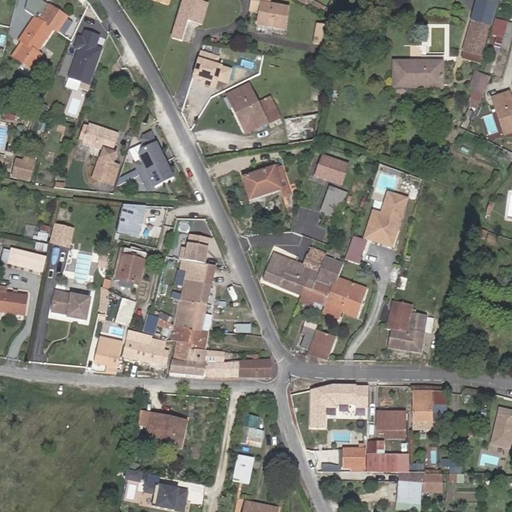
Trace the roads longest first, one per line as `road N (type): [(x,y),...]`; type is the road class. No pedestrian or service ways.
road 1 (residential): [(104,0),(133,36),(217,204),(272,339),(294,366)]
road 2 (residential): [(0,368),(281,387)]
road 3 (track): [(217,204),(63,193),(0,179)]
road 4 (residential): [(511,387),(294,366)]
road 5 (residential): [(281,387),(286,424),(324,511)]
road 6 (unknown): [(237,383),(215,511)]
